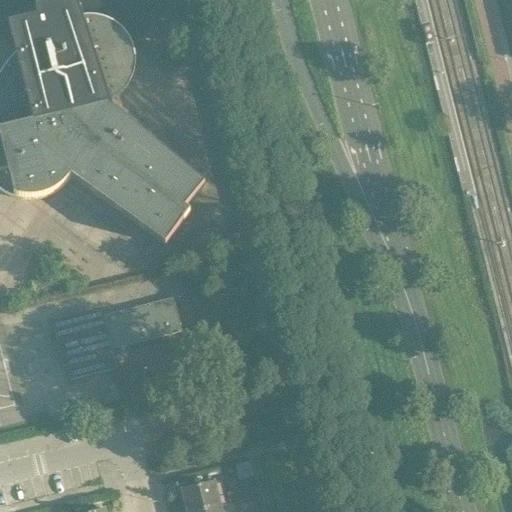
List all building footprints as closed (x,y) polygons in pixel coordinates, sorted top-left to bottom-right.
[(204,186),(112,109),(109,102),(112,101),(115,99),(117,97),(120,96),(122,93),(124,91),(126,89),(127,86),(129,84),(130,81),(132,78),(133,75),(133,73),(134,70),(135,67),(135,64),(135,61),(135,58),(134,54),(134,51),(133,48),(132,45),(131,42),(129,39),(127,36),(125,34),(123,31),(120,28),(116,25),(112,22),(107,20),(102,18),(98,17),(93,16),(88,16),(83,17),(82,17),(75,0),(65,0),(45,7),(32,11),(33,18),(38,17),(38,19),(8,26),(15,54),(11,59),(7,64),(3,69),(0,73),(0,191),(2,193),(6,196),(11,198),(16,199),(22,201),(24,201),(27,201),(33,201),(36,201),(41,200),(44,199),(47,198),(61,189),(70,179),(165,247),(190,214),(184,210),(204,186)] [(224,238),(228,252),(246,248),(243,234),(224,238)] [(111,351),(182,333),(173,299),(90,320),(89,317),(56,325),(70,381),(115,370),(111,351)] [(169,348),(172,359),(192,353),(190,343),(169,348)] [(182,491),(186,511),(203,511),(220,508),(214,483),(182,491)] [(258,496),(255,487),(226,494),(229,504),(258,496)]
